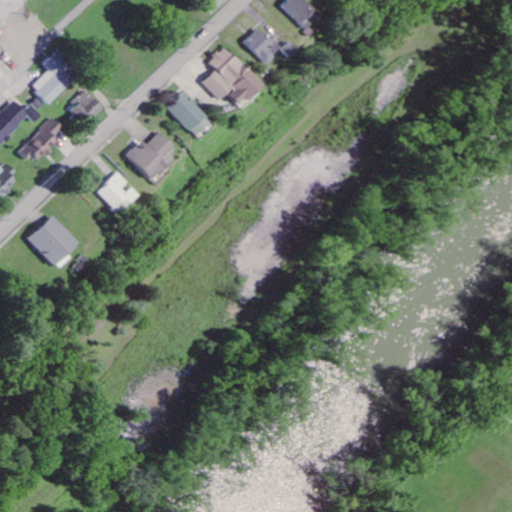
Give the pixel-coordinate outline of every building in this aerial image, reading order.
[(0,0),(0,23),(12,10),(1,0),(0,0)] [(211,0),(207,4),(214,11),(226,0),(211,0)] [(317,17),(302,0),(286,0),(279,6),(301,31),(317,17)] [(278,49),(258,28),(242,43),(262,64),(278,49)] [(295,51),(286,42),(278,50),(287,59),(295,51)] [(201,84),(219,102),(226,94),(239,107),(261,85),(224,47),(207,63),(214,70),(201,84)] [(49,70),(33,88),(51,105),(79,75),(56,53),(44,66),(49,70)] [(81,120),(86,115),(93,121),(105,108),(86,91),(69,109),(81,120)] [(211,121),(181,94),(166,111),(196,137),(211,121)] [(0,115),(0,145),(31,118),(35,123),(41,118),(31,107),(25,112),(16,101),(0,115)] [(59,143),(54,138),(63,129),(55,120),(22,150),(36,165),(59,143)] [(174,146),(160,132),(146,146),(141,141),(126,157),(152,182),(167,167),(160,160),(174,146)] [(0,196),(8,191),(8,190),(19,181),(4,161),(0,164),(0,196)] [(138,196),(128,186),(129,186),(117,174),(97,193),(117,215),(138,196)] [(29,240),(57,271),(70,259),(67,255),(79,244),(53,217),(29,240)]
